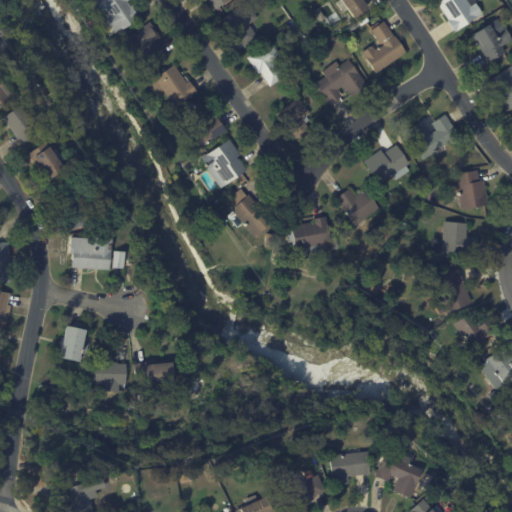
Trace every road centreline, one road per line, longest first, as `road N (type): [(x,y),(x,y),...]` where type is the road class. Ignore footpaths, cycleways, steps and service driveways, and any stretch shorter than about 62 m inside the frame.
road 1 (residential): [(438,70),(292,182),(170,0)]
road 2 (residential): [(3,511),(43,289),(33,227),(0,168)]
road 3 (residential): [(511,166),(396,0)]
